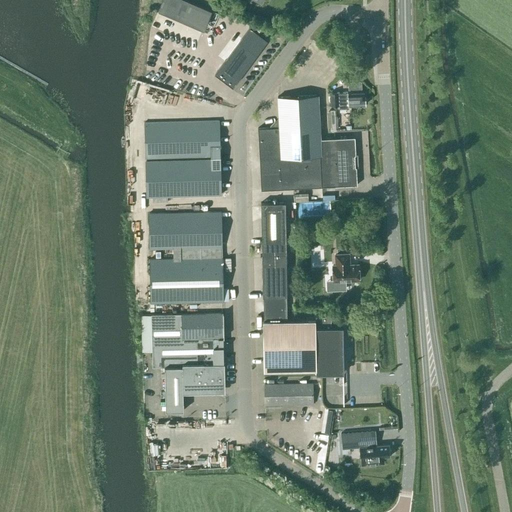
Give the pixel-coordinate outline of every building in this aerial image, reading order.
[(211,11),(185,0),(161,0),(158,11),(204,30),(211,11)] [(216,73),(232,85),(266,39),(250,27),(216,73)] [(361,81),(348,82),(348,90),(362,89),(361,81)] [(364,92),(330,93),(331,106),(338,105),(338,109),(349,108),(348,105),(365,105),(365,96),(364,96),(364,92)] [(279,127),(258,128),(261,189),(357,185),(356,167),(355,167),(354,155),(355,155),(355,137),(320,139),(318,95),(277,97),(279,127)] [(336,107),(328,107),(329,127),(337,126),(336,107)] [(146,160),(147,197),(221,195),(220,158),(219,158),(219,157),(220,157),(219,120),(218,120),(145,123),(146,159),(146,160)] [(334,327),(330,327),(330,316),(315,317),(315,321),(287,322),(286,296),(287,296),(286,253),(285,253),(284,244),(286,244),(285,202),(261,203),(262,245),(263,245),(263,253),(262,253),(263,296),(264,322),(263,322),(264,368),(316,367),(316,373),(335,372),(342,372),(342,352),(344,352),(344,346),(342,346),(341,327),(334,327)] [(172,248),(221,247),(222,247),(221,211),(149,213),(150,249),(172,248)] [(222,257),(221,257),(221,247),(172,248),(172,258),(150,259),(151,303),(223,301),(222,257)] [(333,265),(334,281),(359,280),(358,264),(348,265),(348,261),(349,261),(349,254),(335,255),(335,262),(336,265),(333,265)] [(151,314),(152,353),(223,352),(223,337),(224,337),(223,313),(183,314),(151,314)] [(224,366),(223,352),(152,353),(152,367),(164,367),(165,411),(183,411),(183,391),(225,390),(224,366)] [(313,383),(264,384),(265,405),(313,404),(313,383)] [(375,430),(341,433),(342,449),(359,447),(360,459),(361,459),(361,464),(383,463),(383,457),(390,456),(390,454),(391,453),(391,450),(389,448),(389,444),(376,446),(375,430)]
